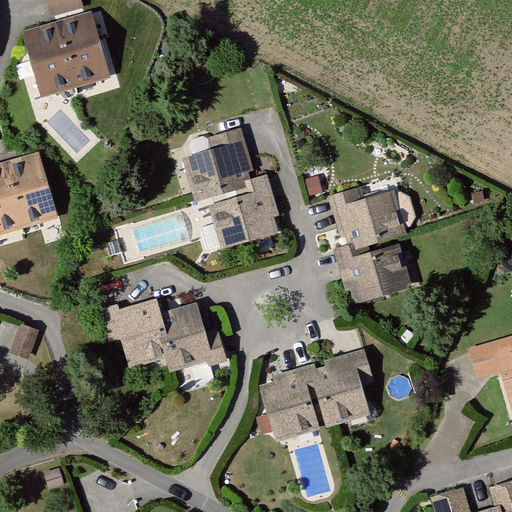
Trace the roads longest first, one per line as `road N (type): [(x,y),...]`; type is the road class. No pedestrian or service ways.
road 1 (residential): [(213,511),(74,442),(0,468)]
road 2 (unknown): [(249,340),(338,328),(305,268)]
